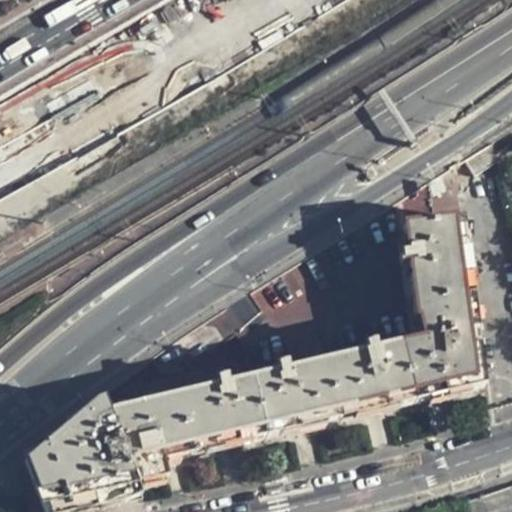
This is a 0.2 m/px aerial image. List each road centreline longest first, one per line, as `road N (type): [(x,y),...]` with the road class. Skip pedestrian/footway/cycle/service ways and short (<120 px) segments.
road 1 (trunk): [(125,309),(254,215),(511,50)]
road 2 (secondary): [(125,309),(232,272),(511,103)]
road 3 (primary): [(0,366),(126,265),(329,135)]
road 4 (trunk): [(300,0),(0,175)]
road 5 (residential): [(511,444),(435,474),(274,511)]
road 6 (trunk): [(329,135),(511,22)]
road 7 (unknown): [(511,342),(487,200),(430,209)]
road 8 (primary): [(0,411),(125,309)]
